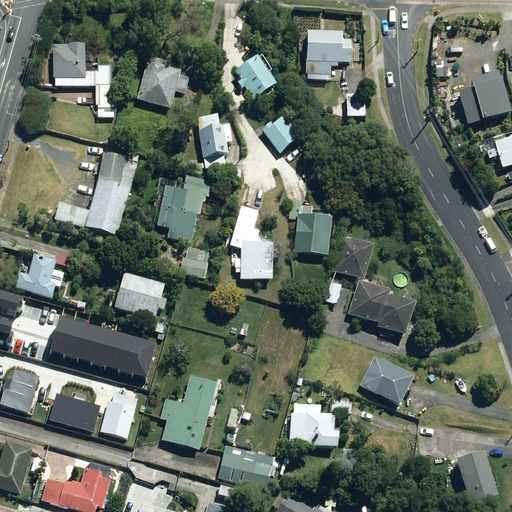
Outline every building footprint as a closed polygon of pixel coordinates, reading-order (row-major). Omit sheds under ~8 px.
[(307,76),(332,76),(333,68),(340,68),(340,64),(351,64),(351,41),(341,41),(341,34),(308,33),(307,76)] [(53,81),(86,80),(85,47),(53,48),(53,81)] [(234,72),(254,105),(277,90),(257,58),(234,72)] [(138,102),(171,111),(182,74),(169,71),(171,66),(150,60),(138,102)] [(460,95),(470,127),(511,114),(511,111),(503,83),(460,95)] [(116,119),(115,87),(98,88),(98,119),(116,119)] [(348,97),(348,119),(366,118),(365,96),(348,97)] [(264,135),(280,156),(298,143),(283,122),(264,135)] [(202,133),(207,160),(229,156),(224,129),(202,133)] [(511,139),(496,145),(504,170),(511,167),(511,139)] [(492,152),(489,142),(476,147),(479,156),(492,152)] [(55,222),(118,239),(131,192),(122,190),(127,160),(104,157),(99,183),(91,215),(59,206),(55,222)] [(267,172),(271,190),(279,188),(275,170),(267,172)] [(169,239),(191,244),(197,216),(200,216),(203,202),(205,203),(206,197),(209,198),(212,183),(186,178),(183,192),(166,188),(158,227),(171,230),(169,239)] [(242,282),(274,282),(274,246),(250,245),(260,215),(243,210),(231,248),(242,252),(242,282)] [(295,254),(329,257),(332,220),(298,218),(295,254)] [(333,273),(365,282),(374,248),(342,240),(333,273)] [(181,275),(203,280),(209,253),(189,249),(187,260),(184,260),(181,275)] [(16,291),(52,300),(56,286),(50,285),(56,263),(35,257),(29,278),(21,276),(16,291)] [(117,310),(156,321),(159,311),(163,312),(166,302),(161,301),(165,287),(126,277),(117,310)] [(340,287),(330,284),(326,303),(335,305),(340,287)] [(379,329),(406,337),(416,306),(391,298),(391,295),(361,286),(351,317),(380,326),(379,329)] [(85,338),(108,345),(113,326),(90,320),(85,338)] [(16,351),(61,364),(70,332),(31,321),(27,333),(22,332),(16,351)] [(155,333),(163,335),(165,328),(157,326),(155,333)] [(231,350),(255,357),(258,348),(234,341),(231,350)] [(361,388),(402,408),(416,380),(375,360),(361,388)] [(1,408),(29,417),(40,379),(16,373),(13,384),(7,382),(4,393),(5,393),(1,408)] [(60,396),(90,404),(96,383),(65,375),(60,396)] [(163,443),(200,453),(218,386),(192,379),(185,408),(166,402),(161,422),(168,424),(163,443)] [(349,399),(330,399),(330,415),(349,415),(349,399)] [(101,434),(128,441),(136,411),(109,404),(101,434)] [(289,447),(339,450),(340,436),(332,435),(333,418),(321,417),(321,408),(294,406),(294,416),(291,416),(289,447)] [(242,420),(250,422),(252,416),(243,414),(242,420)] [(0,490),(21,497),(33,451),(7,444),(0,469),(0,468),(0,490)] [(219,480),(267,492),(275,461),(226,449),(219,480)] [(458,463),(471,508),(500,500),(487,455),(458,463)] [(31,473),(39,475),(43,462),(34,460),(31,473)] [(42,503),(71,511),(96,511),(97,510),(102,511),(111,483),(101,480),(102,477),(85,472),(81,486),(66,482),(65,487),(48,481),(42,503)] [(284,511),(316,511),(315,511),(314,511),(309,511),(292,501),(284,511)]
